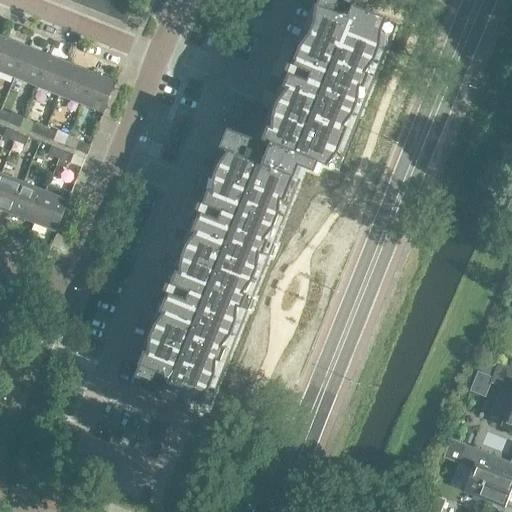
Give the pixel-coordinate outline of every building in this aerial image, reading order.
[(93,10),(96,0),(83,0),(82,5),(93,10)] [(104,14),(109,0),(96,0),(93,10),(104,14)] [(115,19),(122,0),(109,0),(104,14),(115,19)] [(126,23),(132,9),(135,1),(133,0),(122,0),(115,19),(126,23)] [(249,310),(301,180),(312,185),(321,164),(336,170),(339,171),(345,157),(396,25),(394,24),(395,23),(335,0),(322,0),(319,7),(314,5),(272,109),(245,98),(225,150),(223,149),(181,252),(137,364),(142,366),(138,378),(208,406),(208,405),(211,406),(249,310)] [(0,71),(15,77),(27,47),(4,38),(0,49),(0,71)] [(37,86),(49,56),(27,47),(15,77),(37,86)] [(59,95),(71,65),(49,56),(37,86),(59,95)] [(82,104),(94,74),(71,65),(59,95),(82,104)] [(116,83),(94,74),(82,104),(104,113),(116,83)] [(12,115),(1,111),(0,113),(0,119),(9,123),(12,115)] [(42,136),(46,128),(35,124),(31,132),(42,136)] [(57,133),(46,128),(42,136),(53,141),(57,133)] [(18,133),(7,129),(4,137),(15,141),(18,133)] [(26,146),(29,138),(18,133),(15,141),(26,146)] [(91,146),(90,146),(80,142),(77,150),(88,154),(91,146)] [(49,155),(55,157),(60,159),(63,151),(52,147),(49,155)] [(71,163),(73,157),(74,155),(63,151),(60,159),(71,163)] [(0,209),(12,214),(24,184),(1,175),(0,178),(0,209)] [(34,223),(46,193),(24,184),(12,214),(34,223)] [(49,185),(46,193),(34,223),(56,231),(56,232),(57,232),(72,194),(49,185)] [(489,348),(485,358),(492,360),(495,351),(489,348)] [(511,369),(503,366),(498,364),(486,359),(479,377),(491,382),(490,385),(491,386),(492,383),(511,391),(511,404),(504,426),(492,421),(492,422),(503,427),(511,430),(511,369)] [(511,464),(511,463),(503,460),(466,445),(459,463),(473,469),(464,492),(505,508),(511,491),(511,478),(505,476),(510,464),(511,464)] [(152,474),(143,496),(162,504),(171,482),(152,474)]
